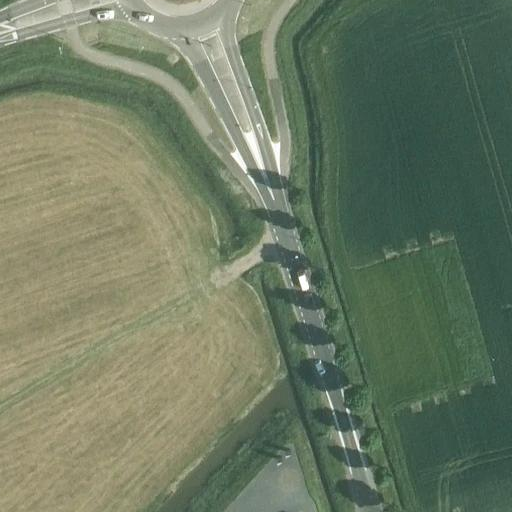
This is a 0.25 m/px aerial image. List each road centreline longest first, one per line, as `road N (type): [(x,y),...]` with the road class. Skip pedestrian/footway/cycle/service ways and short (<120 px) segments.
road 1 (tertiary): [(368,511),(273,205)]
road 2 (tertiary): [(273,205),(263,146),(219,12)]
road 3 (tertiary): [(179,28),(273,205)]
road 4 (primary): [(0,42),(136,8)]
